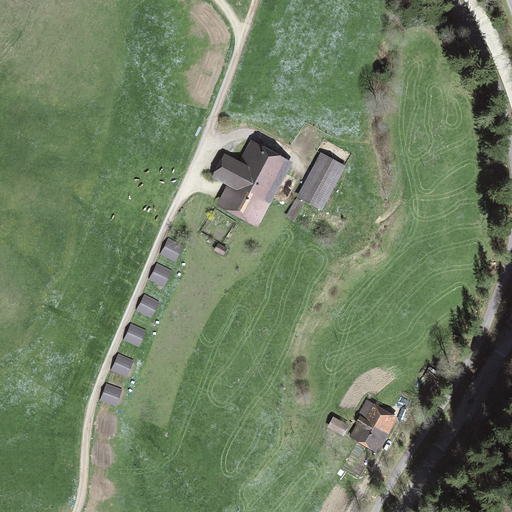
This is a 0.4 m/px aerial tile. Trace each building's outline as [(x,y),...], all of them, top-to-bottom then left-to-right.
[(226,204),(254,219),(266,196),(273,199),(291,166),(256,147),(245,168),(235,163),(238,158),(229,153),(217,175),(236,185),(226,204)] [(311,180),(301,198),(321,209),(345,166),(322,154),(308,179),(311,180)] [(303,205),(296,200),(287,215),(293,220),(303,205)] [(112,370),(128,376),(135,359),(119,353),(112,370)] [(117,405),(124,388),(108,382),(101,399),(117,405)] [(355,437),(373,447),(391,417),(366,402),(357,417),(359,418),(356,423),(362,426),(355,437)] [(342,434),(346,426),(333,419),(329,427),(342,434)] [(97,420),(95,430),(112,433),(114,422),(97,420)] [(91,463),(108,465),(109,454),(92,453),(91,463)] [(92,476),(88,494),(105,497),(109,480),(92,476)]
